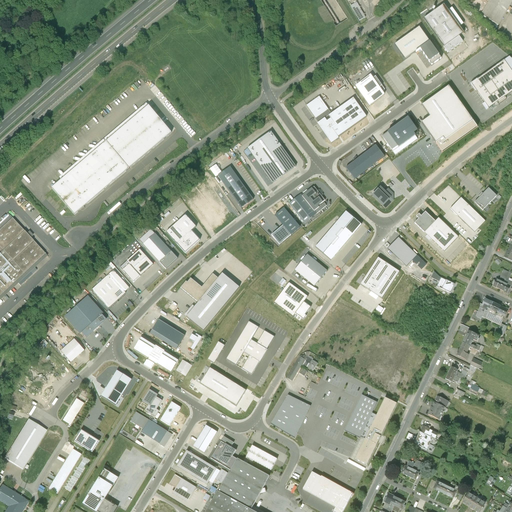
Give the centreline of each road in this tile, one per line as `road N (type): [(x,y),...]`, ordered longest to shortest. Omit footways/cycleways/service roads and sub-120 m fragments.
road 1 (unclassified): [(321,165),(188,266),(119,338),(123,359),(201,408)]
road 2 (tertiary): [(473,285),(363,511)]
road 3 (unclassified): [(252,421),(385,222)]
road 4 (unclassified): [(271,96),(78,236)]
road 5 (motorway): [(0,144),(174,0)]
road 6 (motorway): [(153,0),(0,128)]
road 7 (unclassified): [(385,222),(511,119)]
road 8 (unclassified): [(425,91),(321,165)]
road 9 (unclassified): [(201,408),(139,511)]
